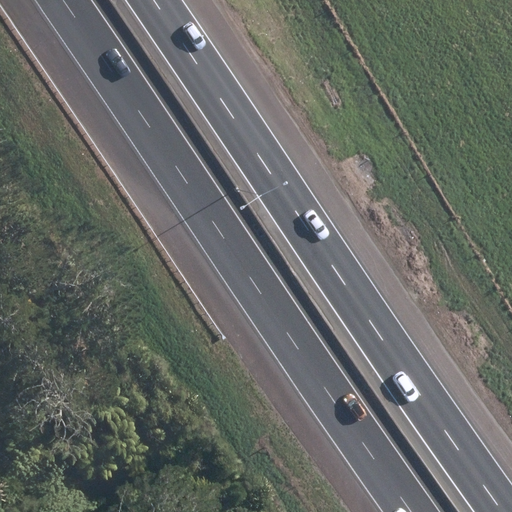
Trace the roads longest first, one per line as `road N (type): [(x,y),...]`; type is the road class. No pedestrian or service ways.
road 1 (motorway): [(148,0),(502,511)]
road 2 (motorway): [(404,511),(51,0)]
